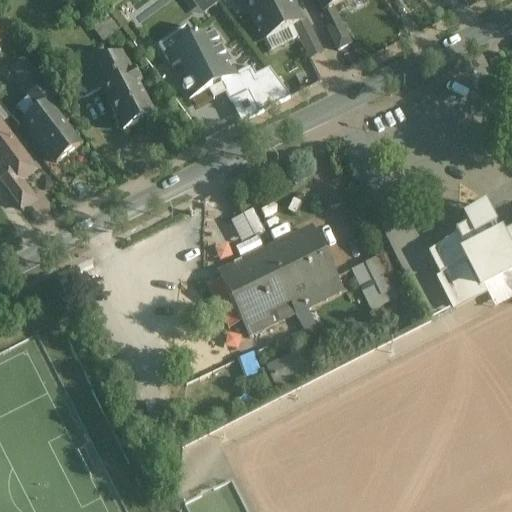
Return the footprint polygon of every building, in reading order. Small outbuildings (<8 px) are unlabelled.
[(289,0),(241,0),(243,2),(241,6),(245,13),(249,14),(252,20),(290,0),(289,0)] [(290,0),(252,20),(263,43),(302,24),(290,0)] [(316,0),(323,13),(348,0),(316,0)] [(351,45),(340,23),(327,30),(338,52),(351,45)] [(213,33),(197,41),(187,27),(158,49),(173,68),(181,64),(188,78),(180,82),(189,101),(221,85),(231,105),(248,96),(262,89),(256,77),(252,68),(235,77),(213,33)] [(90,60),(76,67),(81,76),(70,81),(80,101),(103,89),(109,101),(107,101),(122,132),(153,117),(137,86),(141,84),(136,73),(132,75),(125,61),(97,74),(90,60)] [(288,95),(269,70),(256,77),(262,89),(248,96),(258,116),(290,99),(288,95)] [(57,108),(42,88),(29,98),(39,111),(25,122),(56,164),(78,147),(52,112),(57,108)] [(35,172),(0,124),(0,164),(5,171),(0,174),(3,178),(12,172),(20,183),(35,172)] [(20,183),(12,172),(3,178),(0,180),(0,184),(20,211),(33,201),(20,183)] [(485,208),(464,219),(468,228),(455,235),(456,236),(428,256),(435,279),(439,277),(468,262),(466,258),(500,240),(494,230),(496,229),(485,208)] [(240,244),(263,234),(253,212),(230,222),(240,244)] [(313,233),(266,257),(290,304),(337,281),(313,233)] [(511,234),(500,240),(466,258),(468,262),(439,277),(456,310),(486,294),(477,278),(511,260),(511,234)] [(238,243),(214,250),(218,264),(242,256),(238,243)] [(290,304),(266,257),(220,280),(249,339),(295,316),(296,316),(290,304)] [(365,266),(351,273),(366,304),(380,297),(365,266)] [(255,359),(241,364),(248,381),(262,375),(255,359)]
